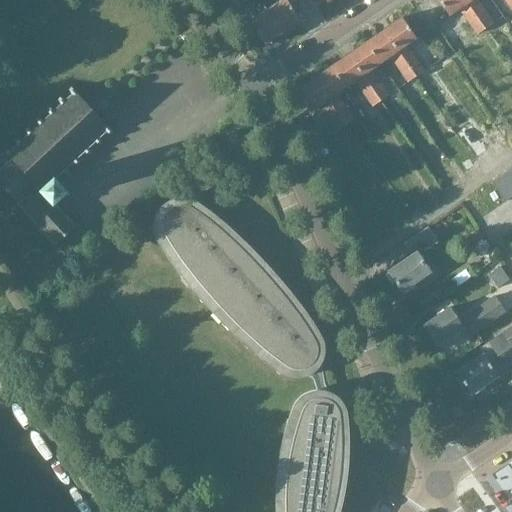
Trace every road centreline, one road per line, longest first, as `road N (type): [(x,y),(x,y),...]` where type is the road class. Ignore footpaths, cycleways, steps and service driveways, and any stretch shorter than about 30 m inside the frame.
road 1 (residential): [(434,486),(255,87)]
road 2 (residential): [(255,87),(382,0)]
